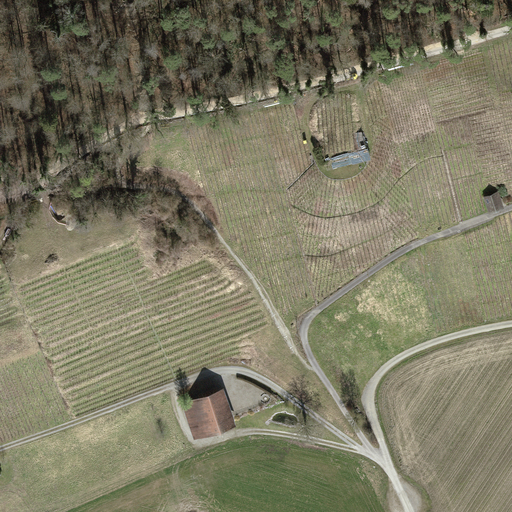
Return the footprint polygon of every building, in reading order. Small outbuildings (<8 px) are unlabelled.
[(354,133),(359,150),(366,148),(362,131),(354,133)] [(327,145),(318,148),(323,162),(332,159),(327,145)] [(355,169),(374,164),(370,151),(352,156),(355,169)] [(498,193),(486,197),(491,209),(502,205),(498,193)] [(222,390),(186,403),(196,431),(208,427),(209,430),(233,421),(222,390)]
